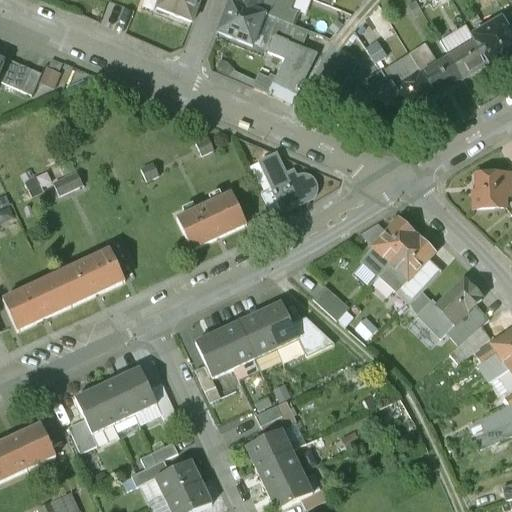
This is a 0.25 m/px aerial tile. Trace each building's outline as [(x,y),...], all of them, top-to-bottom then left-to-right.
[(160,0),(157,9),(192,24),(200,0),(160,0)] [(236,0),(235,4),(234,5),(264,17),(277,21),(285,25),(294,28),(299,14),(292,11),(295,0),(236,0)] [(264,17),(234,5),(235,4),(230,2),(218,34),(253,48),(264,17)] [(488,17),(491,24),(511,14),(511,9),(511,7),(488,17)] [(301,50),(279,42),(285,25),(277,21),(270,39),(274,40),(268,55),(285,62),(273,85),(296,97),(317,56),(301,50)] [(511,38),(501,21),(473,37),(492,69),(511,57),(511,38)] [(294,28),(285,25),(279,42),(301,50),(308,34),(294,28)] [(474,42),(448,57),(462,82),(488,66),(491,70),(492,69),(473,37),(472,38),(474,42)] [(448,57),(419,74),(434,98),(462,82),(448,57)] [(9,62),(0,82),(0,84),(10,89),(19,67),(9,62)] [(57,88),(66,74),(53,66),(45,80),(57,88)] [(19,67),(10,89),(20,93),(30,71),(19,67)] [(30,71),(20,93),(31,98),(40,76),(30,71)] [(419,74),(392,91),(390,87),(389,88),(408,120),(410,119),(407,115),(434,98),(419,74)] [(408,120),(389,88),(361,105),(380,136),(408,120)] [(285,177),(275,157),(259,165),(281,211),(308,198),(310,196),(311,192),(311,189),(309,186),(307,184),(304,183),(300,183),(297,184),(292,174),(285,177)] [(511,176),(478,179),(479,193),(474,198),(475,212),(506,211),(505,199),(511,198),(511,176)] [(231,196),(177,222),(191,252),(246,227),(231,196)] [(398,223),(360,263),(378,279),(415,239),(398,223)] [(415,239),(378,279),(395,295),(433,255),(415,239)] [(109,253),(2,303),(16,333),(123,284),(109,253)] [(463,284),(436,310),(454,328),(481,302),(463,284)] [(347,310),(323,289),(312,302),(336,324),(347,310)] [(281,306),(259,316),(276,352),(297,342),(291,327),(281,306)] [(259,316),(237,326),(254,362),(276,352),(259,316)] [(473,319),(459,333),(466,341),(480,327),(473,319)] [(305,321),(291,327),(297,342),(306,360),(333,347),(305,321)] [(426,322),(419,328),(427,337),(434,330),(426,322)] [(237,326),(216,336),(233,372),(254,362),(237,326)] [(511,335),(492,349),(497,356),(482,367),(493,384),(509,374),(511,371),(511,335)] [(216,336),(194,346),(205,368),(211,382),(233,372),(216,336)] [(492,349),(476,359),(481,367),(482,367),(497,356),(492,349)] [(211,382),(205,368),(194,373),(209,406),(220,401),(211,382)] [(149,392),(139,371),(117,381),(134,418),(156,408),(149,392)] [(134,418),(117,381),(96,391),(113,428),(134,418)] [(176,419),(161,387),(149,392),(156,408),(164,425),(176,419)] [(96,391),(74,401),(84,423),(91,438),(113,428),(96,391)] [(285,405),(276,409),(281,420),(260,430),(265,441),(281,433),(295,426),(285,405)] [(276,409),(254,419),(260,430),(281,420),(276,409)] [(511,415),(499,421),(503,430),(511,425),(511,415)] [(51,423),(40,428),(50,450),(61,444),(51,423)] [(84,423),(68,431),(80,456),(96,449),(91,438),(84,423)] [(40,428),(0,446),(0,483),(54,458),(50,450),(40,428)] [(265,441),(245,451),(255,472),(291,455),(281,433),(265,441)] [(172,446),(140,462),(145,473),(177,457),(172,446)] [(291,455),(255,472),(265,493),(301,476),(291,455)] [(145,473),(131,480),(136,491),(154,482),(168,475),(163,464),(145,473)] [(168,475),(154,482),(165,503),(201,486),(190,464),(168,475)] [(301,476),(265,493),(274,511),(281,511),(300,503),(312,498),(301,476)] [(201,486),(165,503),(168,511),(201,511),(211,507),(201,486)] [(312,498),(300,503),(304,511),(309,511),(326,504),(321,493),(312,498)] [(43,503),(44,511),(82,511),(79,496),(43,503)]
